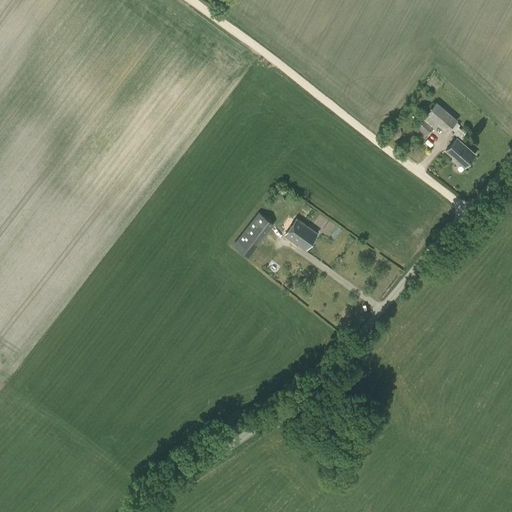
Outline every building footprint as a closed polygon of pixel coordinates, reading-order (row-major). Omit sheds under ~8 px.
[(458,120),(437,102),(425,115),(447,133),(458,120)] [(417,127),(427,135),(432,128),(423,120),(422,121),(417,127)] [(475,154),(461,141),(457,138),(446,151),(464,167),(475,154)] [(274,224),(259,212),(232,246),(247,257),(274,224)] [(285,234),(306,249),(317,233),(297,218),(285,234)]
